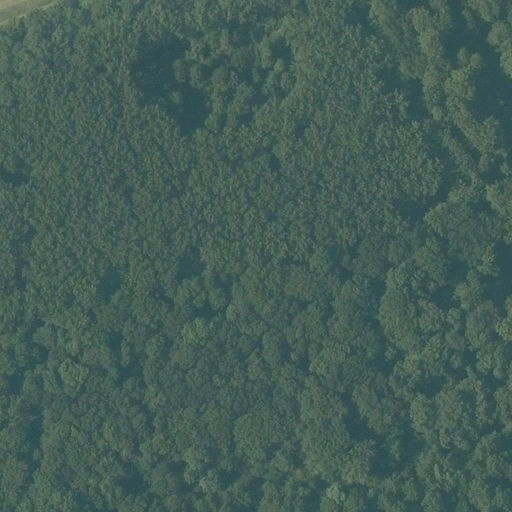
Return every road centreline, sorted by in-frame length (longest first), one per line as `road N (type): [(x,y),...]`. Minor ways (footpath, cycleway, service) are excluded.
road 1 (track): [(511,307),(369,0)]
road 2 (track): [(192,0),(0,61)]
